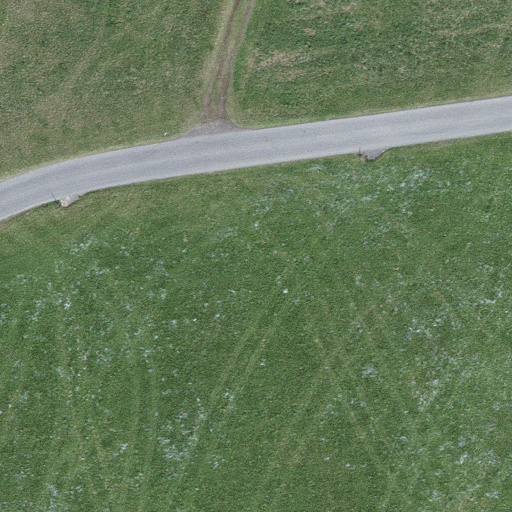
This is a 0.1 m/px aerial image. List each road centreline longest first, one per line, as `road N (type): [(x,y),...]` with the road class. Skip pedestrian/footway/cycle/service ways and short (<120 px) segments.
road 1 (unclassified): [(511,106),(113,160),(0,195)]
road 2 (track): [(238,0),(192,148)]
